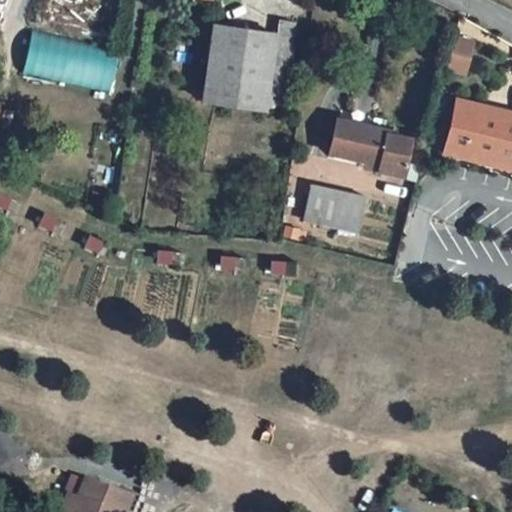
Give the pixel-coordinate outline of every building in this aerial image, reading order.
[(278,34),(267,107),(272,108),(273,95),(285,97),(296,23),(280,20),(278,34)] [(278,34),(213,24),(203,99),(267,108),(267,107),(278,34)] [(22,72),(110,93),(117,49),(33,28),(22,72)] [(467,74),(474,38),(454,34),(448,71),(467,74)] [(511,112),(457,99),(444,152),(511,168),(511,112)] [(387,131),(338,120),(330,152),(367,160),(368,155),(381,158),(379,165),(402,170),(409,139),(386,134),(387,131)] [(366,162),(379,165),(381,158),(368,155),(367,160),(366,162)] [(304,219),(358,231),(366,196),(312,184),(304,219)] [(123,511),(129,498),(117,492),(113,502),(110,501),(105,511),(90,511),(98,496),(94,495),(98,485),(86,480),(78,499),(69,495),(61,511),(123,511)] [(117,492),(98,485),(94,495),(98,496),(90,511),(105,511),(110,501),(113,502),(117,492)]
